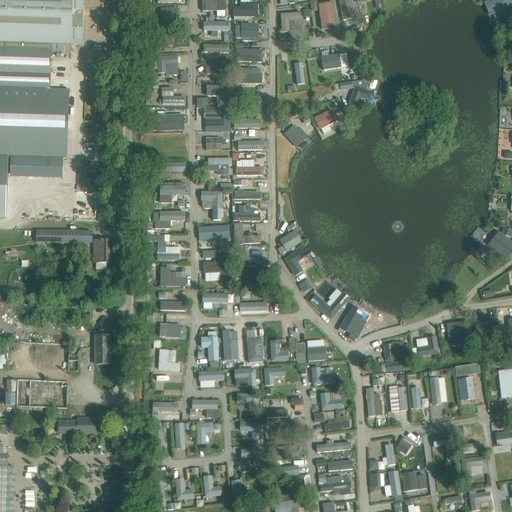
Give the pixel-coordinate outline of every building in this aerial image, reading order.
[(83,0),(0,0),(0,221),(6,221),(8,159),(67,161),(69,92),(48,91),(49,76),(51,76),(52,44),(82,45),(83,0)] [(201,0),(202,11),(209,11),(225,11),(225,5),(224,0),(201,0)] [(352,0),(338,0),(343,21),(356,19),(352,0)] [(492,0),(485,3),(491,16),(511,6),(511,2),(511,0),(492,0)] [(322,30),(329,29),(330,24),(335,19),(333,3),(319,5),(322,30)] [(234,20),(240,20),(240,17),(257,17),(257,4),(241,4),(241,10),(233,10),(234,20)] [(178,21),(178,9),(161,10),(161,22),(178,21)] [(282,33),(302,31),(301,13),(281,15),(282,33)] [(228,24),(204,23),(204,32),(228,32),(228,24)] [(242,25),(242,38),(258,38),(258,25),(242,25)] [(224,33),(224,43),(233,43),(233,33),(224,33)] [(155,47),(172,46),(172,34),(155,35),(155,42),(155,47)] [(236,62),(262,63),(262,56),(253,55),(253,51),(246,50),(246,51),(236,51),(236,62)] [(323,71),(341,68),(339,55),(322,58),(323,71)] [(177,65),(176,57),(158,58),(158,71),(158,74),(166,74),(165,65),(177,65)] [(158,58),(150,59),(151,71),(158,71),(158,58)] [(302,64),(294,65),(297,85),(305,84),(302,64)] [(229,66),(207,67),(207,75),(229,74),(229,66)] [(261,76),(253,76),(253,70),(242,70),(242,76),(238,76),(237,80),(237,84),(261,84),(261,76)] [(355,89),(349,105),(357,108),(361,98),(368,101),(371,93),(366,91),(369,82),(362,80),(362,81),(352,82),(353,88),(355,89)] [(352,82),(339,84),(340,91),(353,89),(353,88),(352,82)] [(231,106),(231,87),(207,88),(207,91),(207,97),(217,97),(218,106),(231,106)] [(163,104),(163,105),(184,105),(184,97),(163,97),(163,100),(163,104)] [(208,108),(208,99),(197,99),(197,108),(208,108)] [(218,125),(218,118),(225,118),(225,111),(204,111),(204,116),(204,118),(205,125),(218,125)] [(315,119),(321,130),(337,122),(331,111),(315,119)] [(183,123),(181,123),(181,117),(168,118),(168,124),(157,124),(158,132),(183,131),(183,123)] [(243,121),(243,119),(238,119),(238,121),(236,121),(234,121),(234,129),(259,129),(259,121),(243,121)] [(285,135),(296,148),(306,139),(294,126),(285,135)] [(221,139),(206,139),(206,151),(221,151),(221,146),(225,146),(225,140),(221,140),(221,139)] [(238,151),(262,150),(262,142),(238,142),(238,151)] [(229,175),(229,166),(233,166),(233,161),(233,160),(232,160),(208,160),(208,164),(208,171),(219,171),(219,175),(223,175),(223,180),(229,180),(229,175)] [(185,172),(185,164),(160,164),(160,172),(185,172)] [(262,176),(262,168),(236,168),(236,176),(262,176)] [(161,195),(161,204),(169,204),(169,195),(185,195),(185,187),(161,187),(161,195)] [(238,193),(235,193),(235,197),(235,200),(259,200),(259,193),(246,193),(243,193),(243,190),(238,190),(238,193)] [(202,201),(202,206),(205,209),(213,209),(213,220),(221,220),(221,209),(221,194),(202,193),(202,197),(202,201)] [(245,212),(245,207),(239,207),(239,212),(239,222),(260,222),(260,215),(254,215),(250,215),(250,212),(245,212)] [(153,213),(153,222),(156,222),(156,229),(170,229),(170,221),(185,221),(185,213),(156,213),(153,213)] [(242,237),(241,225),(234,225),(234,231),(235,246),(242,246),(242,244),(261,243),(260,236),(252,237),(252,234),(248,234),(248,237),(242,237)] [(230,241),(229,226),(207,228),(207,239),(216,239),(216,240),(220,246),(220,251),(221,251),(221,257),(231,256),(230,251),(228,251),(227,241),(230,241)] [(81,232),(81,231),(36,231),(36,244),(81,244),(81,243),(91,243),(91,232),(81,232)] [(294,232),(280,241),(287,252),(301,243),(294,232)] [(154,236),(154,242),(158,242),(158,261),(178,261),(178,255),(164,255),(164,248),(164,242),(164,236),(158,236),(154,236)] [(494,250),(505,259),(511,250),(511,243),(504,237),(494,250)] [(96,270),(106,270),(106,263),(112,263),(112,241),(103,242),(103,240),(94,240),(94,263),(96,263),(96,270)] [(237,257),(237,252),(235,252),(234,267),(238,267),(261,267),(261,259),(248,260),(248,257),(246,257),(237,257)] [(295,277),(302,272),(297,263),(303,259),(299,252),(285,260),(295,277)] [(229,263),(203,264),(204,274),(220,273),(220,284),(230,284),(229,263)] [(161,269),(161,287),(185,287),(185,280),(177,280),(177,275),(169,274),(169,269),(161,269)] [(242,282),(238,282),(238,287),(238,290),(263,290),(263,282),(249,282),(249,278),(242,278),(242,282)] [(304,283),(300,286),(304,293),(308,290),(304,283)] [(494,297),(492,290),(482,293),(484,300),(494,297)] [(331,320),(341,308),(349,299),(342,294),(330,309),(316,296),(310,302),(331,320)] [(227,296),(203,295),(203,303),(227,304),(227,296)] [(185,304),(161,303),(160,311),(185,312),(185,304)] [(266,304),(240,305),(240,313),(266,312),(266,304)] [(340,329),(351,335),(360,319),(349,313),(340,329)] [(477,343),(496,340),(493,318),(485,319),(486,324),(487,333),(476,335),(477,343)] [(511,319),(508,320),(510,330),(500,332),(501,340),(511,338),(511,319)] [(160,325),(159,338),(166,338),(180,339),(181,326),(167,325),(160,325)] [(469,330),(448,333),(450,347),(463,345),(463,350),(471,349),(469,330)] [(362,331),(353,336),(356,342),(365,337),(362,331)] [(230,342),(230,333),(223,333),(223,339),(224,363),(238,362),(237,342),(236,342),(232,342),(230,342)] [(95,336),(95,365),(111,365),(110,336),(95,336)] [(208,339),(201,339),(202,350),(209,350),(209,362),(218,362),(217,338),(208,339)] [(257,339),(247,340),(249,364),(263,362),(261,342),(262,341),(261,339),(260,338),(258,338),(257,339)] [(427,339),(416,340),(418,349),(419,357),(438,354),(436,338),(427,339)] [(69,361),(70,345),(9,342),(9,348),(0,347),(0,369),(78,372),(78,362),(69,361)] [(279,342),(271,343),(273,362),(289,361),(288,353),(279,354),(279,342)] [(296,354),(295,354),(296,364),(306,363),(305,354),(304,344),(296,345),(296,348),(296,354)] [(393,353),(392,345),(384,346),(386,362),(405,359),(404,351),(393,353)] [(324,348),(307,349),(308,362),(325,361),(324,348)] [(168,351),(160,351),(159,370),(179,371),(180,365),(167,364),(168,351)] [(406,362),(397,363),(398,371),(407,370),(406,362)] [(482,374),(481,364),(457,367),(458,377),(482,374)] [(265,370),(266,386),(273,386),(273,378),(284,377),(284,369),(265,370)] [(320,369),(312,370),(313,386),(332,384),(332,376),(321,377),(320,369)] [(255,385),(255,370),(235,372),(236,387),(251,387),(251,390),(257,390),(257,385),(255,385)] [(223,373),(199,374),(199,382),(224,381),(223,373)] [(430,380),(433,405),(441,404),(438,379),(430,380)] [(472,380),(458,382),(461,401),(475,399),(472,380)] [(16,381),(15,407),(47,408),(47,418),(67,419),(67,409),(68,383),(16,381)] [(398,387),(389,388),(392,413),(400,412),(407,411),(405,389),(398,390),(398,387)] [(419,389),(411,390),(413,410),(421,409),(419,389)] [(374,395),(373,390),(366,390),(366,394),(368,417),(376,416),(382,415),(381,401),(379,401),(379,394),(374,395)] [(323,411),(342,409),(341,401),(329,403),(329,395),(321,395),(323,411)] [(257,412),(257,396),(238,396),(238,404),(249,404),(249,412),(257,412)] [(219,419),(219,410),(217,410),(217,402),(193,402),(193,410),(207,410),(207,419),(219,419)] [(153,412),(178,413),(178,405),(153,404),(153,412)] [(275,412),(275,408),(268,409),(268,413),(269,419),(287,418),(287,411),(283,411),(283,409),(279,409),(279,412),(275,412)] [(323,414),(314,415),(315,423),(324,422),(323,414)] [(346,423),(346,418),(337,419),(337,420),(333,420),(327,421),(327,426),(325,426),(325,432),(331,431),(349,428),(348,422),(346,423)] [(96,435),(96,419),(76,419),(77,435),(96,435)] [(260,440),(260,424),(241,424),(241,432),(252,432),(253,440),(260,440)] [(284,430),(284,424),(273,425),(274,431),(269,431),(269,433),(269,438),(296,435),(296,429),(284,430)] [(153,426),(155,450),(163,449),(161,425),(153,426)] [(177,450),(185,449),(183,425),(175,425),(177,450)] [(197,425),(198,444),(205,444),(205,433),(213,433),(213,425),(197,425)] [(511,445),(511,432),(511,433),(495,435),(497,447),(511,445)] [(455,452),(453,436),(433,439),(434,447),(446,446),(447,454),(455,452)] [(402,440),(396,448),(401,452),(407,443),(402,440)] [(380,441),(370,441),(370,453),(380,453),(380,441)] [(333,444),(333,442),(327,442),(327,445),(317,446),(317,449),(317,453),(350,450),(350,443),(333,444)] [(461,455),(478,453),(478,445),(461,447),(461,455)] [(392,446),(385,447),(388,467),(395,465),(392,446)] [(270,459),(297,457),(297,450),(296,451),(295,447),(277,448),(277,453),(269,453),(270,459)] [(254,458),(254,467),(262,466),(261,450),(242,451),(242,459),(254,458)] [(481,466),(481,459),(462,461),(463,476),(471,475),(470,467),(481,466)] [(352,470),(352,462),(328,464),(328,472),(352,470)] [(276,470),(277,478),(299,475),(298,467),(276,470)] [(0,511),(14,511),(14,499),(15,469),(7,469),(0,468),(0,511)] [(391,487),(384,487),(386,497),(392,496),(392,497),(401,495),(397,473),(389,474),(391,487)] [(415,473),(402,475),(405,492),(418,490),(426,489),(424,476),(416,477),(415,473)] [(382,487),(381,474),(371,474),(371,488),(382,487)] [(211,478),(204,479),(206,498),(222,496),(221,488),(213,489),(211,478)] [(339,484),(339,479),(329,480),(329,485),(321,486),(322,489),(322,492),(350,489),(350,483),(348,483),(339,484)] [(183,481),(176,482),(178,501),(193,499),(193,491),(184,492),(183,481)] [(240,482),(232,483),(234,502),(250,500),(249,492),(241,493),(240,482)] [(163,483),(155,484),(158,508),(166,507),(163,483)] [(287,492),(286,484),(276,486),(277,489),(279,500),(301,495),(300,491),(300,489),(287,492)] [(488,494),(470,497),(472,511),(480,511),(478,503),(490,501),(488,494)] [(462,505),(462,502),(461,497),(444,500),(445,502),(445,505),(455,504),(455,507),(462,505)] [(275,511),(298,511),(298,508),(299,507),(298,500),(274,504),(274,507),(275,511)] [(330,503),(323,504),(323,511),(344,511),(340,511),(335,511),(334,503),(330,503)]
